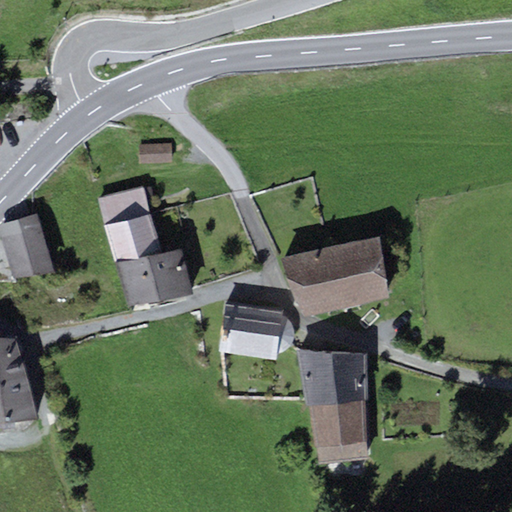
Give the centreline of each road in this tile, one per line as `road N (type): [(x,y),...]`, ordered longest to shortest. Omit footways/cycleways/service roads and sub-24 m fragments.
road 1 (residential): [(147,79),(223,160),(307,324),(511,383)]
road 2 (primary): [(511,37),(223,58),(147,79)]
road 3 (residential): [(75,90),(70,56),(91,34),(160,37),(285,0)]
road 4 (primary): [(91,110),(0,199)]
